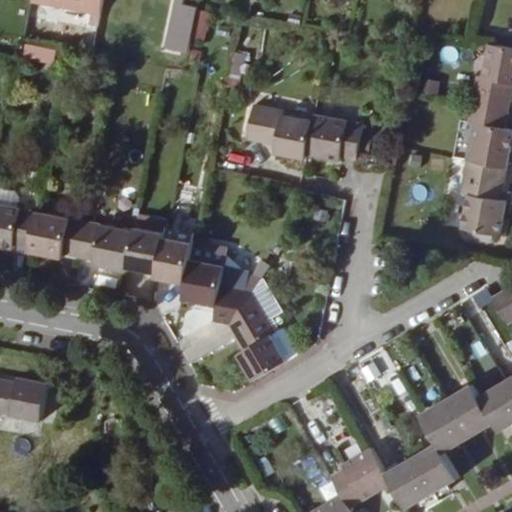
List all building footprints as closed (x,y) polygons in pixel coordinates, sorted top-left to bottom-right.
[(37,0),(37,2),(106,15),(108,0),(37,0)] [(162,47),(186,54),(190,38),(201,41),(210,12),(176,2),(162,47)] [(42,38),(42,19),(23,19),(24,39),(42,38)] [(22,44),(20,59),(50,64),(53,49),(22,44)] [(484,78),(478,110),(511,116),(511,46),(495,44),(489,78),(484,78)] [(314,157),(320,122),(288,117),(290,112),(261,107),(254,142),(283,148),(282,155),(313,161),(314,157)] [(480,125),(473,162),(511,169),(511,129),(511,128),(511,116),(478,110),(475,124),(480,125)] [(369,126),(321,117),(320,122),(314,157),(347,163),(348,159),(363,162),(369,126)] [(506,203),(508,193),(511,172),(511,169),(473,162),(466,195),(474,197),(468,229),(505,237),(511,203),(506,203)] [(0,190),(0,206),(24,211),(26,201),(21,196),(0,190)] [(36,251),(44,215),(24,211),(0,206),(0,248),(20,252),(21,248),(36,251)] [(71,258),(86,261),(93,224),(44,215),(36,251),(36,255),(71,263),(71,258)] [(100,268),(135,275),(135,270),(142,234),(93,224),(86,261),(101,264),(100,268)] [(135,270),(164,276),(172,240),(173,235),(143,230),(142,234),(135,270)] [(164,280),(193,286),(198,263),(201,246),(203,235),(174,230),(173,235),(172,240),(164,276),(164,280)] [(201,246),(198,263),(231,269),(234,252),(201,246)] [(220,324),(235,327),(258,296),(228,290),(231,269),(198,263),(193,286),(190,303),(223,309),(220,324)] [(511,297),(509,293),(496,301),(510,324),(511,323),(511,297)] [(244,356),(260,383),(293,364),(277,337),(281,335),(258,296),(235,327),(251,352),(244,356)] [(277,337),(293,364),(306,356),(291,329),(281,335),(277,337)] [(100,385),(102,370),(88,368),(85,382),(100,385)] [(0,412),(43,420),(50,383),(19,377),(18,382),(0,378),(0,412)] [(511,385),(510,383),(485,398),(501,425),(505,433),(511,429),(511,385)] [(501,425),(485,398),(477,387),(452,402),(475,440),(501,425)] [(426,417),(443,445),(449,455),(475,440),(452,402),(426,417)] [(443,445),(417,460),(438,495),(452,487),(464,481),(449,455),(443,445)] [(346,498),(354,511),(397,486),(391,476),(376,450),(348,467),(350,471),(335,479),(346,498)] [(397,486),(412,511),(424,504),(438,495),(417,460),(391,476),(397,486)] [(322,511),(354,511),(346,498),(322,511)]
